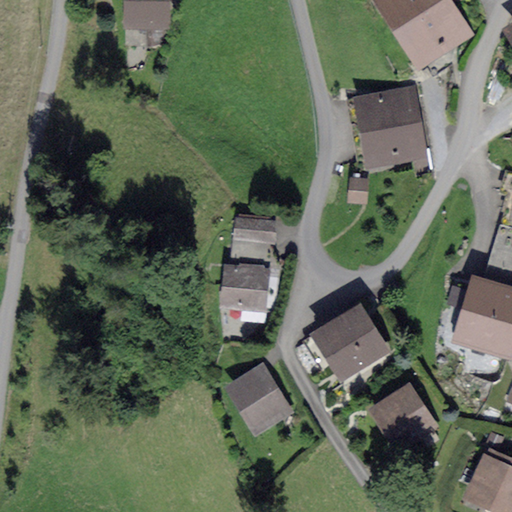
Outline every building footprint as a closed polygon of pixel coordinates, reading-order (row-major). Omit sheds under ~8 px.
[(133,0),(133,22),(164,23),(164,0),(133,0)] [(452,64),(442,45),(463,32),(442,0),(385,0),(434,75),(452,64)] [(353,100),(363,160),(418,150),(408,90),(353,100)] [(349,205),(369,206),(369,179),(350,179),(349,205)] [(237,219),(235,237),(271,241),(273,222),(237,219)] [(511,287),(511,227),(503,224),(486,279),(511,287)] [(232,270),(229,269),(226,303),(275,309),(279,269),(268,268),(269,258),(234,254),(232,270)] [(505,357),(511,334),(511,293),(474,282),(455,342),(505,357)] [(357,310),(306,341),(324,371),(339,362),(351,381),(387,358),(357,310)] [(268,411),(281,403),(262,371),(236,387),(259,425),(272,417),(268,411)] [(382,407),(389,419),(387,421),(402,444),(431,426),(412,397),(418,393),(413,386),(382,407)] [(511,461),(505,458),(501,466),(488,460),(473,492),(511,510),(511,461)]
